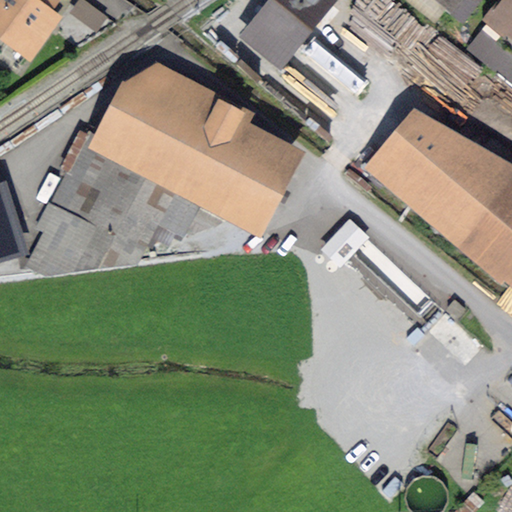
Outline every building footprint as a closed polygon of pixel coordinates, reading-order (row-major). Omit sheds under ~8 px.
[(53,20),(45,15),(53,2),(50,0),(0,0),(0,32),(30,53),(53,20)] [(284,0),(271,16),(291,31),(316,0),(284,0)] [(407,0),(434,22),(451,0),(407,0)] [(511,53),(511,0),(508,0),(483,30),(511,53)] [(98,33),(107,19),(82,2),(73,16),(98,33)] [(511,88),(511,58),(483,34),(468,52),(511,88)] [(359,94),(370,80),(319,39),(308,53),(359,94)] [(134,260),(156,218),(182,232),(183,230),(190,233),(216,223),(223,209),(256,226),(290,160),(234,131),(240,119),(158,76),(133,91),(105,144),(89,136),(42,226),(50,230),(33,262),(49,271),(134,260)] [(418,127),(384,166),(456,228),(452,233),(501,275),(505,270),(511,275),(511,190),(451,139),(418,127)] [(0,251),(15,247),(0,201),(0,251)] [(351,223),(326,249),(341,264),(366,237),(351,223)] [(447,423),(470,400),(423,352),(399,376),(447,423)]
